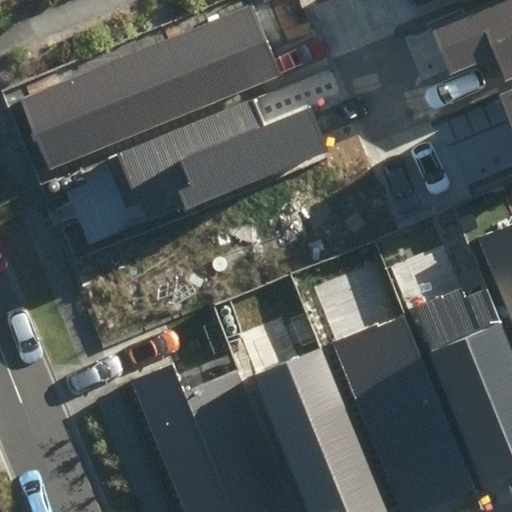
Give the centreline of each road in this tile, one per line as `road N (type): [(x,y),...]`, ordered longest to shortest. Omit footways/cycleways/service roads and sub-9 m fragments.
road 1 (residential): [(342,0),(417,185)]
road 2 (residential): [(0,350),(64,511)]
